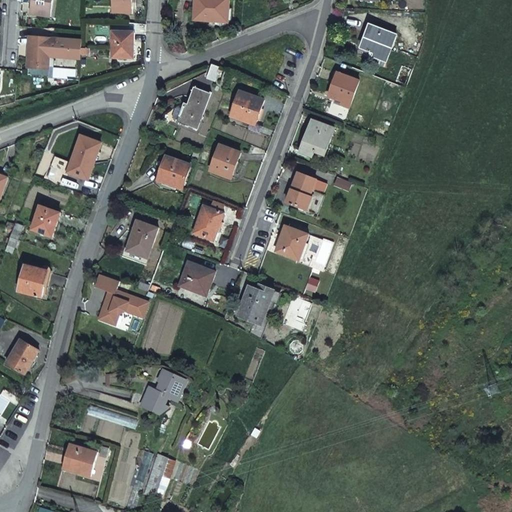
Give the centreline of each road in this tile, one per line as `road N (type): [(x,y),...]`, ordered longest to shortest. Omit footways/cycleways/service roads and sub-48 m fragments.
road 1 (residential): [(19,511),(89,247),(146,97)]
road 2 (residential): [(237,263),(321,22)]
road 3 (residential): [(154,66),(188,63),(294,21),(321,22)]
road 4 (residential): [(0,139),(108,98),(146,97)]
